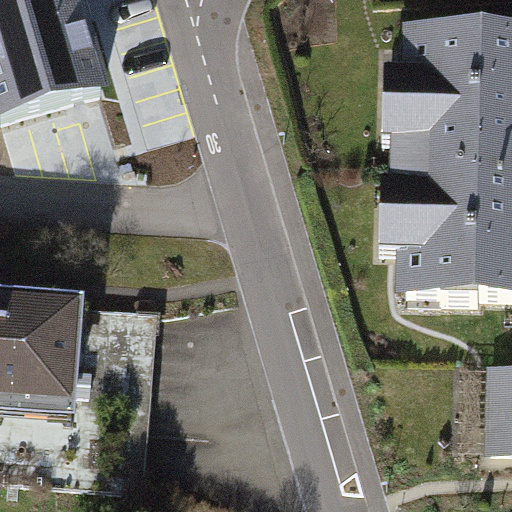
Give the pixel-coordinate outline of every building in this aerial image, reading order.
[(79,0),(0,0),(0,141),(1,145),(112,113),(83,14),(79,0)] [(511,31),(400,28),(399,66),(378,65),(376,139),(386,139),(385,176),(376,176),(374,250),(396,250),(395,292),(511,295),(511,31)] [(0,295),(0,412),(66,418),(75,311),(76,301),(0,295)] [(154,317),(75,311),(66,418),(0,412),(0,480),(140,492),(154,317)] [(511,369),(487,369),(484,456),(511,456),(511,369)]
